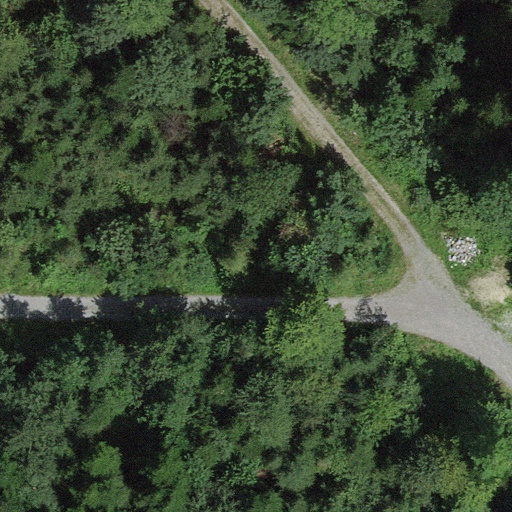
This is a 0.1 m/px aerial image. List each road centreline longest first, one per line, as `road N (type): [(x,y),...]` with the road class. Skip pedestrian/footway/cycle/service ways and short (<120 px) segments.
road 1 (track): [(511,376),(457,328),(0,302)]
road 2 (motorway): [(419,0),(301,511)]
road 3 (track): [(217,0),(371,179),(457,328)]
